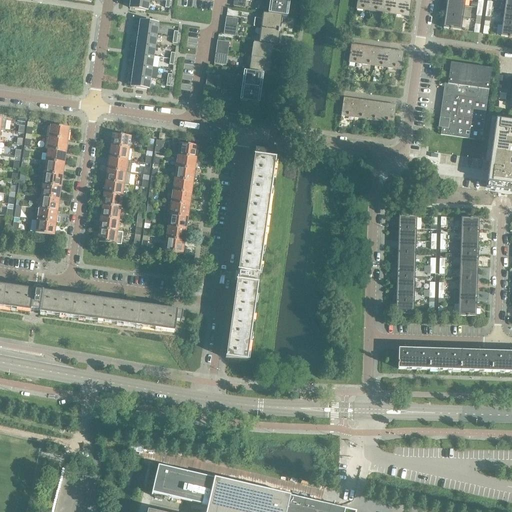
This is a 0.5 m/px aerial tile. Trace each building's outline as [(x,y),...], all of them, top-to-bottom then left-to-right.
[(147,11),(148,0),(130,0),(130,8),(147,11)] [(289,4),(289,2),(273,0),(263,0),(263,3),(265,6),(264,13),(281,17),(287,17),(289,4)] [(369,11),(370,0),(357,0),(356,10),(369,11)] [(382,13),(384,0),(370,0),(369,11),(382,13)] [(395,15),(397,0),(384,0),(382,13),(395,15)] [(410,0),(397,0),(395,15),(409,17),(410,0)] [(462,18),(464,6),(447,4),(445,16),(462,18)] [(490,18),(491,10),(486,9),(485,17),(485,21),(489,22),(494,23),(495,18),(490,18)] [(511,25),(511,13),(504,12),(502,24),(511,25)] [(280,29),(281,17),(264,13),(263,13),(262,20),(259,20),(255,23),(254,28),(280,31),(280,29)] [(460,30),(462,18),(445,16),(443,28),(450,29),(450,30),(452,30),(460,31),(461,30),(460,30)] [(156,35),(158,24),(140,21),(138,33),(156,35)] [(235,36),(237,25),(225,23),(223,35),(235,36)] [(511,38),(511,25),(502,24),(501,36),(500,36),(509,38),(511,38)] [(279,33),(280,31),(254,28),(254,32),(256,35),(260,36),(259,44),(272,46),(277,46),(279,33)] [(155,46),(156,35),(138,33),(137,43),(155,46)] [(217,41),(215,52),(227,54),(229,43),(217,41)] [(153,57),(155,46),(137,43),(135,54),(153,57)] [(272,46),(259,44),(253,43),(253,49),(250,49),(246,52),(246,57),(270,60),(270,58),(272,46)] [(362,65),(364,47),(351,45),(348,63),(362,65)] [(375,67),(377,48),(364,47),(362,65),(375,67)] [(388,68),(390,50),(377,48),(375,67),(388,68)] [(404,52),(390,50),(388,68),(401,70),(404,52)] [(226,65),(227,54),(215,52),(214,64),(226,65)] [(152,67),(153,57),(135,54),(134,65),(152,67)] [(270,62),(270,60),(246,57),(245,62),(247,64),(246,73),(263,75),(268,75),(270,62)] [(439,117),(439,123),(442,123),(440,135),(478,140),(480,130),(483,131),(491,70),(491,69),(451,64),(450,64),(443,117),(439,117)] [(150,78),(152,67),(134,65),(132,75),(150,78)] [(261,87),(263,75),(246,73),(245,72),(244,79),(241,79),(237,82),(236,86),(261,89),(261,87)] [(149,89),(150,78),(132,75),(131,87),(149,89)] [(260,91),(261,89),(236,86),(236,91),(238,94),(241,95),(240,102),(258,104),(260,91)] [(354,118),(357,100),(343,98),(341,116),(354,118)] [(367,120),(370,102),(357,100),(354,118),(367,120)] [(380,122),(383,104),(370,102),(367,120),(380,122)] [(396,106),(383,104),(380,122),(393,124),(396,106)] [(489,164),(486,184),(490,185),(490,190),(502,192),(503,187),(507,188),(507,192),(511,192),(511,122),(495,120),(491,154),(490,160),(494,160),(493,165),(489,164)] [(70,129),(70,128),(50,126),(51,126),(49,138),(67,140),(69,129),(70,129)] [(112,135),(111,147),(129,149),(130,137),(131,138),(131,137),(111,134),(111,135),(112,135)] [(65,152),(67,140),(49,138),(48,150),(65,152)] [(199,147),(174,143),(172,155),(178,156),(196,159),(197,147),(198,147),(199,147)] [(127,161),(129,149),(111,147),(109,158),(127,161)] [(64,164),(65,152),(48,150),(46,161),(64,164)] [(266,152),(255,150),(255,151),(255,156),(254,156),(238,271),(237,271),(237,272),(238,272),(237,281),(236,281),(236,282),(237,282),(226,358),(225,358),(225,359),(247,362),(258,284),(256,283),(257,275),(259,275),(276,159),(271,158),(272,153),(266,152)] [(194,170),(196,159),(178,156),(176,168),(194,170)] [(125,173),(127,161),(109,158),(107,170),(125,173)] [(62,176),(64,164),(46,161),(44,174),(62,176)] [(192,182),(194,170),(176,168),(175,180),(192,182)] [(130,173),(125,173),(107,170),(106,182),(123,185),(128,186),(130,173)] [(60,188),(62,176),(44,174),(43,185),(60,188)] [(191,194),(192,182),(175,180),(173,192),(191,194)] [(122,197),(123,185),(106,182),(104,194),(122,197)] [(59,200),(60,188),(43,185),(41,197),(59,200)] [(189,206),(191,194),(173,192),(171,203),(171,204),(189,206)] [(122,197),(104,194),(102,206),(120,209),(123,209),(125,197),(122,197)] [(57,212),(59,200),(41,197),(39,209),(57,212)] [(187,218),(189,206),(171,204),(171,203),(168,203),(167,215),(170,216),(187,218)] [(118,220),(120,209),(102,206),(101,218),(118,220)] [(55,223),(57,212),(39,209),(38,221),(55,223)] [(186,230),(187,218),(170,216),(168,228),(186,230)] [(415,230),(416,221),(416,218),(416,217),(408,217),(408,216),(406,216),(406,217),(399,216),(398,229),(415,230)] [(117,233),(118,220),(101,218),(99,230),(117,233)] [(461,219),(461,222),(461,231),(478,232),(479,219),(472,219),(472,218),(470,218),(470,219),(461,218),(461,219)] [(54,235),(55,223),(38,221),(36,233),(35,233),(55,236),(55,235),(54,235)] [(184,242),(186,230),(168,228),(166,239),(184,242)] [(415,242),(415,230),(398,229),(398,241),(415,242)] [(120,233),(117,233),(99,230),(97,242),(96,241),(96,242),(116,245),(116,244),(115,244),(116,238),(119,238),(120,233)] [(478,244),(478,232),(461,231),(461,243),(478,244)] [(182,253),(184,242),(166,239),(165,251),(164,251),(163,251),(183,254),(182,253)] [(415,254),(415,242),(398,241),(398,253),(415,254)] [(477,256),(478,244),(461,243),(460,255),(477,256)] [(414,266),(415,254),(398,253),(397,265),(414,266)] [(477,268),(477,256),(460,255),(460,267),(477,268)] [(414,278),(414,266),(397,265),(397,278),(414,278)] [(477,280),(477,268),(460,267),(460,280),(477,280)] [(413,290),(414,278),(397,278),(396,290),(413,290)] [(476,292),(477,280),(460,280),(459,292),(476,292)] [(176,312),(48,293),(43,293),(43,292),(42,292),(40,289),(36,288),(33,290),(32,290),(32,291),(0,286),(0,308),(30,312),(31,310),(39,311),(39,314),(174,333),(175,328),(180,329),(181,323),(183,312),(182,312),(177,312),(177,311),(176,312)] [(413,302),(413,290),(396,290),(396,302),(413,302)] [(476,304),(476,292),(459,292),(459,304),(476,304)] [(413,314),(413,302),(396,302),(396,314),(402,315),(404,315),(413,315),(413,314)] [(475,317),(476,304),(459,304),(458,316),(467,317),(469,317),(475,317)] [(430,351),(398,350),(397,370),(429,371),(430,351)] [(461,352),(430,351),(429,371),(460,372),(461,352)] [(492,353),(461,352),(460,372),(491,373),(492,353)] [(511,353),(492,353),(491,373),(511,373),(511,353)] [(355,511),(356,511),(226,482),(158,466),(151,496),(152,497),(153,494),(214,508),(213,511),(148,511),(147,511),(355,511)]
